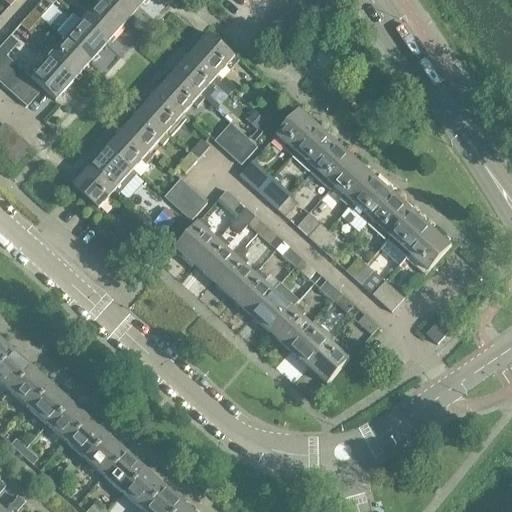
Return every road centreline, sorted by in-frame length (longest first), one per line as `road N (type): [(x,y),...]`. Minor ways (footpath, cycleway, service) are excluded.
road 1 (residential): [(0,217),(229,427),(277,453),(344,455)]
road 2 (residential): [(402,341),(211,173)]
road 3 (tertiary): [(488,173),(375,0)]
road 4 (residential): [(344,455),(453,385)]
